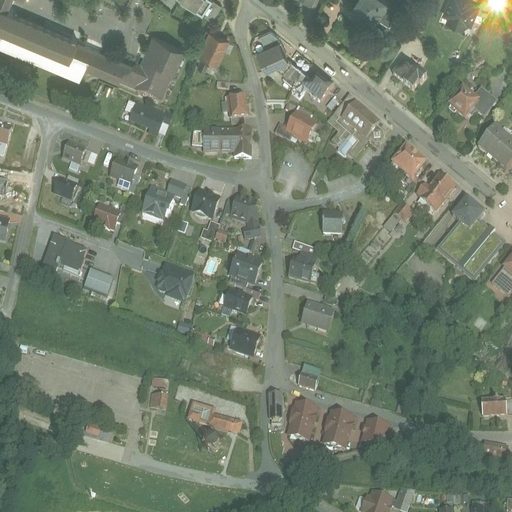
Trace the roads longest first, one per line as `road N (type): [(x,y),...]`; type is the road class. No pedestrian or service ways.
road 1 (residential): [(267,181),(168,157),(49,113)]
road 2 (residential): [(257,0),(403,124)]
road 3 (residential): [(270,494),(88,447)]
road 4 (residential): [(441,429),(425,441),(346,458),(270,494)]
road 5 (residential): [(267,181),(259,105),(240,37),(248,0)]
road 6 (residential): [(441,429),(295,390),(275,375)]
road 7 (residential): [(268,206),(341,196),(361,185),(403,124)]
road 8 (residential): [(275,375),(268,206)]
road 9 (residential): [(403,124),(511,213)]
road 10 (residential): [(275,375),(264,399),(270,494)]
